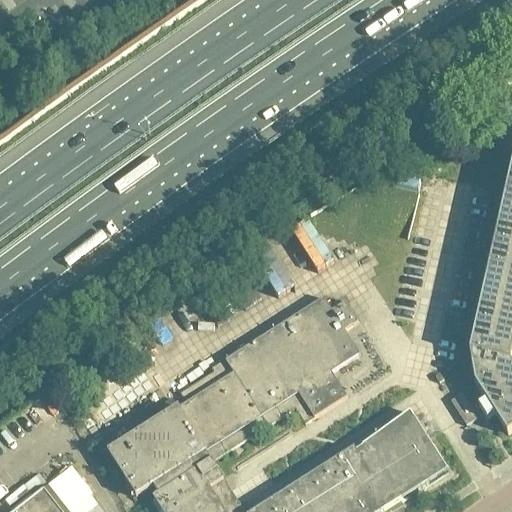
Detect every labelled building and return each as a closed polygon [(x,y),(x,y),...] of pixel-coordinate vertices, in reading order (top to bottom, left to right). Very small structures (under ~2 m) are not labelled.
[(511,173),(471,357),(475,385),(487,403),(479,408),(487,421),(495,416),(508,436),(511,433),(511,173)] [(300,229),(325,269),(333,264),(307,224),(300,229)] [(281,241),(306,281),(314,276),(289,236),(281,241)] [(232,271),(258,312),(266,307),(240,266),(232,271)] [(225,322),(200,282),(192,287),(217,328),(225,322)] [(161,511),(244,511),(213,463),(295,411),(305,426),(348,399),(332,374),(361,356),(345,332),(359,323),(347,303),(333,312),(325,299),(212,371),(214,374),(180,395),(186,405),(179,409),(172,400),(145,418),(151,427),(108,454),(136,499),(153,488),(159,497),(154,500),(161,511)] [(478,420),(463,396),(451,403),(466,427),(478,420)] [(344,458),(257,511),(388,511),(448,474),(410,415),(363,450),(357,454),(355,451),(344,458)] [(72,469),(49,486),(68,511),(71,511),(93,495),(72,469)] [(68,511),(49,486),(40,475),(24,488),(32,498),(14,511),(68,511)]
